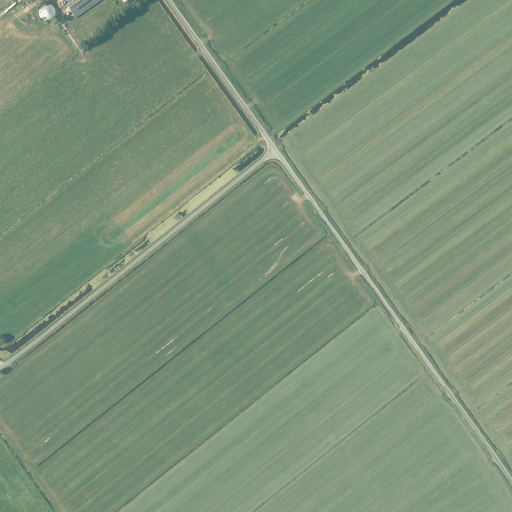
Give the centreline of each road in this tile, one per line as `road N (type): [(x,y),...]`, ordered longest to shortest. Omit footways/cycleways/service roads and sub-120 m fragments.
road 1 (unclassified): [(511,484),(274,150)]
road 2 (unclassified): [(0,367),(274,150)]
road 3 (unclassified): [(274,150),(167,0)]
